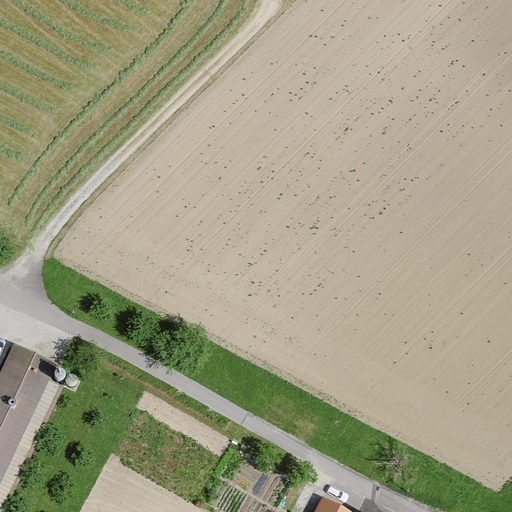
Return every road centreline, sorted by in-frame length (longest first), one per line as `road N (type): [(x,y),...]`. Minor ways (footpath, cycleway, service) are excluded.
road 1 (residential): [(413,511),(119,348),(0,294)]
road 2 (track): [(9,298),(65,212),(260,20),(270,0)]
